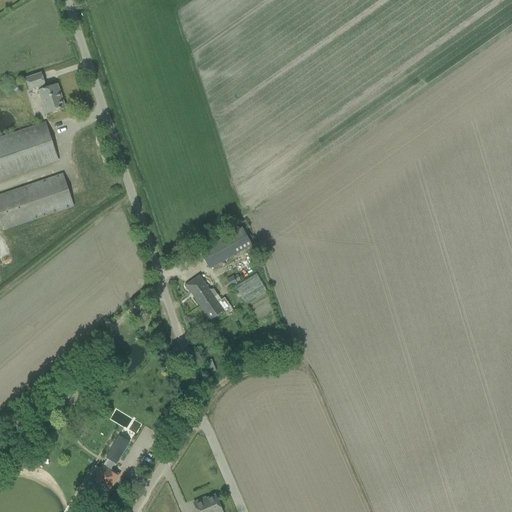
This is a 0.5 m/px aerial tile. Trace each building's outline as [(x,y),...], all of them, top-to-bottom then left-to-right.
[(40,73),(31,77),(25,79),(29,90),(37,87),(39,91),(38,91),(43,107),(45,106),(48,113),(65,108),(57,85),(45,89),(44,85),(40,73)] [(45,123),(35,126),(0,137),(0,180),(58,161),(45,123)] [(62,174),(53,177),(0,195),(0,222),(3,230),(73,207),(62,174)] [(242,228),(208,247),(199,251),(209,269),(251,246),(242,228)] [(235,286),(245,303),(266,290),(256,274),(235,286)] [(185,285),(210,321),(230,306),(224,297),(220,300),(213,289),(209,290),(199,276),(185,285)] [(233,277),(226,281),(229,287),(236,283),(235,281),(239,279),(238,276),(233,278),(233,277)] [(48,417),(40,407),(30,415),(38,426),(48,417)] [(118,475),(110,471),(114,463),(116,464),(129,442),(119,436),(106,458),(109,460),(105,467),(102,466),(100,470),(95,467),(88,478),(97,484),(92,492),(102,497),(107,490),(108,491),(118,475)] [(221,511),(215,495),(202,500),(202,499),(193,503),(196,511),(221,511)]
